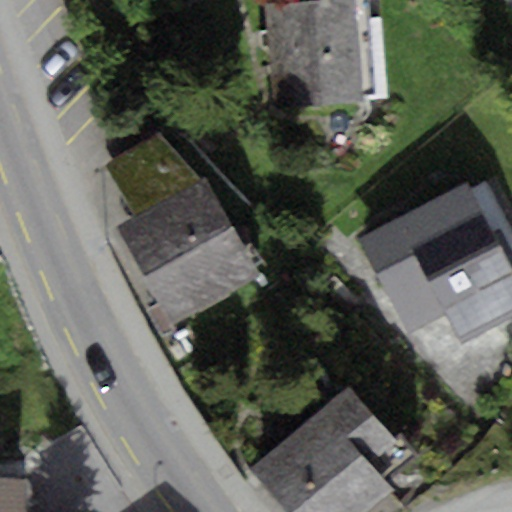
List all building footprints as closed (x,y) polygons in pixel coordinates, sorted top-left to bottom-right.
[(355,0),(319,0),(248,8),(262,132),(369,120),(355,0)] [(205,174),(120,227),(183,327),(268,274),(205,174)] [(511,245),(475,179),(359,243),(405,325),(442,304),(470,354),(511,330),(511,245)] [(349,385),(251,468),(288,511),(366,511),(394,489),(371,463),(397,441),(349,385)] [(0,511),(23,511),(24,480),(0,479),(0,511)]
